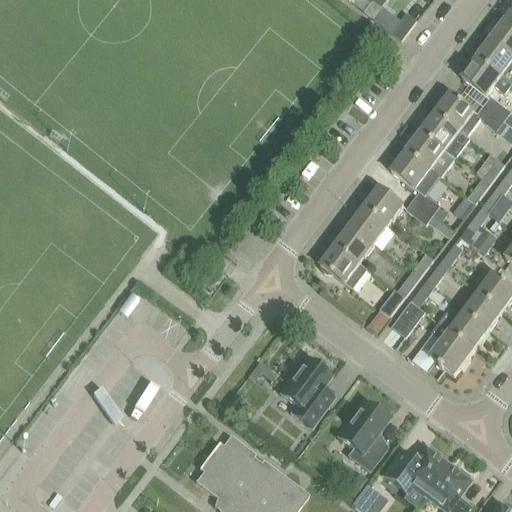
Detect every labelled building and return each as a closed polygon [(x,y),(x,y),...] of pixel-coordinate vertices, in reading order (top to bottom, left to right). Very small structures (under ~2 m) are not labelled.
[(382,10),(368,0),(359,0),(354,7),(373,22),(382,10)] [(407,18),(392,38),(402,46),(418,26),(407,18)] [(511,28),(506,24),(492,43),(511,58),(511,28)] [(511,58),(492,43),(478,62),(503,81),(511,88),(511,58)] [(511,90),(511,88),(503,81),(478,62),(463,82),(488,101),(495,91),(506,98),(511,90)] [(468,142),(482,124),(477,120),(478,120),(475,117),(476,116),(451,98),(436,118),(468,142)] [(505,126),(511,116),(492,101),(485,111),(505,126)] [(485,111),(478,120),(477,120),(482,124),(497,136),(505,126),(485,111)] [(349,116),(338,130),(350,138),(360,123),(349,116)] [(470,144),(468,142),(436,118),(421,137),(446,156),(455,163),(470,144)] [(455,163),(446,156),(421,137),(420,138),(417,136),(414,137),(410,142),(410,145),(413,147),(407,156),(432,175),(438,181),(440,182),(455,163)] [(438,181),(432,175),(407,156),(392,176),(416,195),(424,185),(431,190),(438,181)] [(478,177),(484,181),(492,187),(504,170),(490,159),(478,177)] [(511,189),(511,174),(497,193),(505,199),(511,189)] [(476,209),(492,187),(484,181),(469,203),(476,209)] [(365,211),(390,230),(405,211),(380,192),(365,211)] [(505,199),(497,193),(482,213),(490,219),(505,199)] [(414,205),(434,220),(440,213),(442,210),(421,195),(414,205)] [(466,223),(476,209),(469,203),(458,218),(466,223)] [(407,215),(427,230),(434,220),(414,205),(407,215)] [(376,249),(390,230),(365,211),(351,231),(376,249)] [(445,214),(444,216),(440,213),(434,220),(443,226),(449,217),(445,214)] [(482,230),(490,219),(482,213),(467,234),(475,240),(482,230)] [(361,268),(376,249),(351,231),(336,250),(361,268)] [(485,257),(493,246),(482,237),(473,249),(485,257)] [(455,249),(441,268),(449,274),(463,255),(455,249)] [(368,274),(361,268),(336,250),(330,258),(328,258),(326,258),(324,259),(323,259),(321,260),(320,262),(319,263),(318,265),(317,266),(317,268),(317,270),(317,272),(318,274),(319,275),(320,277),(321,278),(323,279),(324,279),(326,280),(328,280),(330,280),(332,279),(333,278),(354,293),(368,274)] [(412,277),(420,283),(434,264),(426,258),(412,277)] [(449,274),(441,268),(426,287),(434,293),(449,274)] [(412,277),(398,296),(406,302),(420,283),(412,277)] [(511,290),(495,278),(480,298),(504,316),(511,305),(511,290)] [(434,293),(426,287),(411,306),(419,312),(434,293)] [(406,302),(398,296),(396,295),(381,315),(391,322),(406,302)] [(490,335),(504,316),(480,298),(465,317),(490,335)] [(419,312),(411,306),(392,332),(407,343),(426,318),(419,312)] [(447,317),(439,327),(475,354),(490,335),(465,317),(458,326),(447,317)] [(469,364),(475,354),(439,327),(432,338),(443,346),(430,363),(441,371),(440,372),(443,375),(444,374),(455,382),(461,374),(464,376),(471,366),(469,364)] [(297,409),(292,415),(313,431),(330,409),(317,399),(333,379),(308,361),(293,382),(290,381),(283,390),(284,393),(281,397),(297,409)] [(61,412),(78,389),(65,379),(48,403),(61,412)] [(109,414),(119,402),(110,393),(99,404),(109,414)] [(235,398),(225,411),(233,417),(243,404),(235,398)] [(375,442),(390,423),(366,405),(350,425),(347,425),(340,434),(341,437),(338,440),(354,452),(349,459),(370,475),(388,451),(375,442)] [(112,429),(107,446),(100,444),(96,455),(115,461),(123,432),(112,429)] [(300,511),(309,500),(263,465),(261,468),(253,462),(255,459),(230,440),(223,450),(219,447),(199,473),(203,476),(195,486),(219,503),(216,510),(218,511),(300,511)] [(427,450),(425,449),(424,451),(425,451),(413,466),(401,456),(383,479),(396,489),(401,482),(414,492),(423,498),(422,499),(424,500),(449,467),(447,466),(439,460),(441,458),(430,450),(428,452),(427,451),(427,450)] [(450,468),(449,467),(424,500),(425,501),(440,511),(470,511),(472,511),(459,501),(470,486),(471,486),(472,485),(470,484),(468,483),(470,481),(459,472),(458,475),(450,469),(450,468)] [(354,508),(360,511),(376,511),(370,507),(377,498),(367,490),(354,508)]
